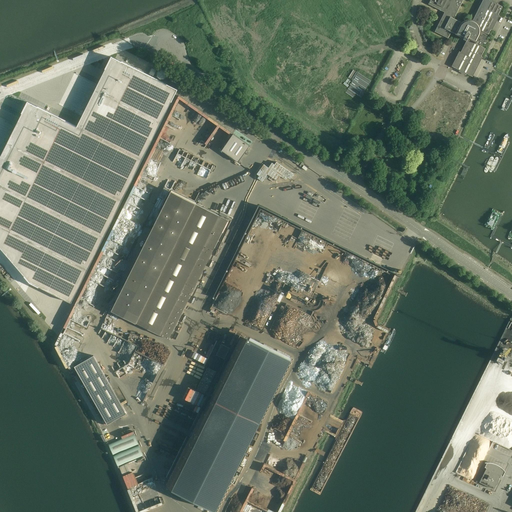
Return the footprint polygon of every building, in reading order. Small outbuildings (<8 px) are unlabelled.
[(430,0),(428,4),(444,12),(434,32),(448,38),(451,32),(463,38),(463,39),(466,41),(460,52),(459,51),(452,67),(453,67),(459,70),(459,72),(466,75),(466,74),(471,76),(472,77),(483,57),(481,56),(485,48),(480,46),(480,45),(482,46),(487,35),(485,34),(486,33),(488,35),(491,30),(492,30),(500,15),(498,15),(502,7),(497,4),(498,3),(492,0),(490,0),(490,1),(489,0),(482,0),(470,25),(469,26),(454,19),(463,0),(430,0)] [(27,102),(0,157),(0,247),(30,283),(71,303),(177,90),(112,57),(77,127),(27,102)] [(154,76),(157,70),(151,68),(148,74),(154,76)] [(457,135),(475,100),(460,92),(442,128),(457,135)] [(233,134),(221,151),(238,162),(250,146),(233,134)] [(274,165),(272,163),(269,168),(266,166),(259,176),(264,179),(266,177),(271,180),(272,178),(277,181),(281,176),(286,180),(287,177),(290,179),(293,174),(276,162),(274,165)] [(228,220),(199,205),(196,204),(196,203),(171,190),(111,311),(169,339),(187,304),(228,220)] [(216,511),(251,441),(270,451),(310,372),(290,362),(291,359),(241,334),(165,486),(216,511)] [(230,348),(222,344),(216,355),(224,359),(230,348)] [(88,360),(75,367),(88,390),(107,424),(126,413),(94,356),(88,360)] [(494,489),(501,475),(503,476),(505,472),(504,471),(503,470),(502,469),(501,468),(500,467),(499,467),(498,466),(497,465),(496,465),(494,464),(493,464),(491,463),(490,463),(488,463),(487,463),(485,463),(485,464),(487,464),(485,467),(487,468),(480,482),(494,489)]
